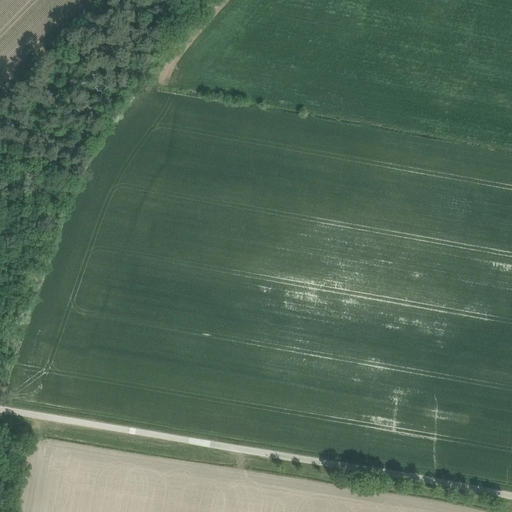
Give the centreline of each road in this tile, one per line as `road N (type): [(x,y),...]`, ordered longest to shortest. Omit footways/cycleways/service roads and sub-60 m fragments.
road 1 (unclassified): [(511,496),(0,409)]
road 2 (unknown): [(0,94),(91,0)]
